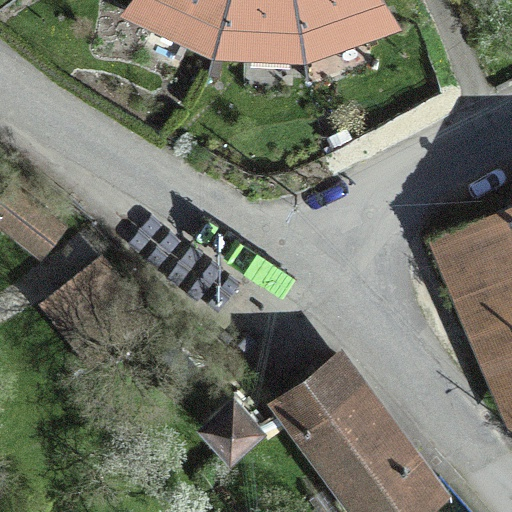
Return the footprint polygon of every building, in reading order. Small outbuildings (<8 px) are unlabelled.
[(226,0),(139,0),(133,10),(215,47),(226,0)] [(226,0),(215,47),(303,51),(295,0),(226,0)] [(388,22),(375,0),(295,0),(303,51),(388,22)] [(0,199),(0,219),(39,250),(60,225),(11,186),(0,199)] [(511,205),(438,239),(511,398),(511,205)] [(96,358),(144,321),(99,263),(51,300),(96,358)] [(279,396),(365,511),(409,511),(438,490),(337,353),(279,396)] [(202,418),(230,448),(260,421),(233,390),(202,418)]
